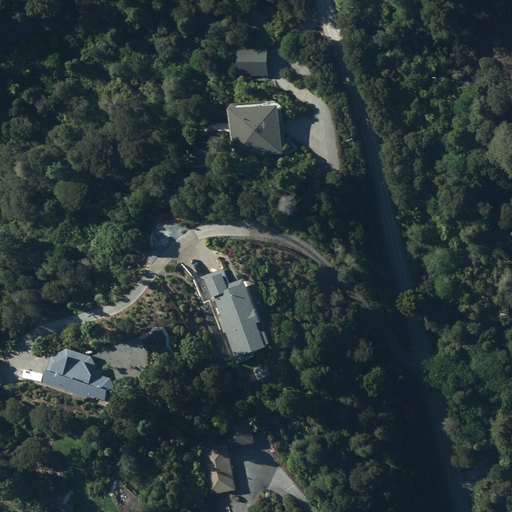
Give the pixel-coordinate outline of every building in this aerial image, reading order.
[(272,48),(243,49),(243,77),(273,77),(272,48)] [(278,102),(233,103),(234,149),(280,147),(278,102)] [(227,269),(207,277),(216,303),(220,302),(227,321),(223,323),(227,334),(231,332),(242,364),(258,358),(256,354),(272,349),(271,347),(275,345),(271,333),(267,335),(264,326),(266,325),(251,281),(234,287),(227,269)] [(47,383),(98,400),(99,397),(110,401),(113,390),(118,388),(114,380),(105,376),(95,357),(72,349),(56,357),(47,383)] [(253,422),(234,426),(238,444),(257,440),(253,422)] [(240,491),(231,446),(204,451),(213,496),(240,491)]
